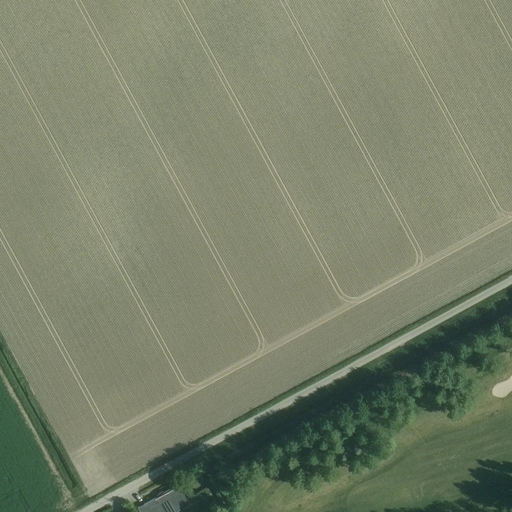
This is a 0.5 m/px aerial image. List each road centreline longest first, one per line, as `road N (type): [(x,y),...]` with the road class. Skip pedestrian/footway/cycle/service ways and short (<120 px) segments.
road 1 (unclassified): [(262,420),(511,282)]
road 2 (residential): [(94,511),(262,420)]
